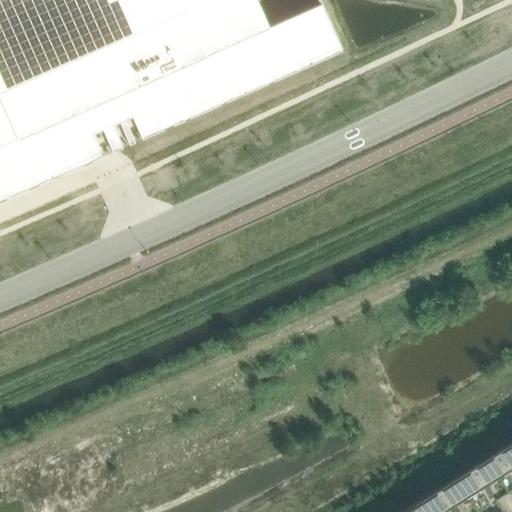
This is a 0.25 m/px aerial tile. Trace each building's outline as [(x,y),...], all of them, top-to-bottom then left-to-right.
[(0,0),(0,199),(341,50),(320,2),(268,25),(257,0),(0,0)] [(511,442),(488,458),(500,477),(511,468),(511,442)] [(488,458),(457,477),(469,496),(500,477),(488,458)] [(457,477),(427,496),(436,511),(443,511),(469,496),(457,477)] [(436,511),(427,496),(401,511),(436,511)]
